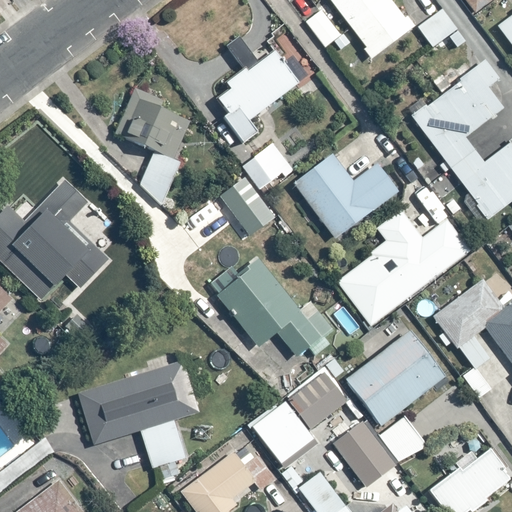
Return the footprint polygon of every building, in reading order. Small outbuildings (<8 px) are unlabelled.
[(370,61),(374,58),(414,28),(393,0),(331,0),(366,47),(362,50),(370,61)] [(488,0),(465,0),(473,11),(488,0)] [(326,6),(322,9),(305,20),(324,48),(334,41),(340,50),(347,45),(341,36),(329,19),(333,16),(326,6)] [(466,40),(443,9),(418,27),(432,47),(449,36),(456,47),(466,40)] [(511,13),(497,25),(511,44),(511,13)] [(290,67),(276,48),(215,94),(229,112),(224,115),(245,143),(261,132),(252,119),(310,76),(298,61),(290,67)] [(500,78),(486,60),(412,116),(470,193),(460,200),(481,226),(511,202),(511,142),(485,162),(466,138),(505,108),(489,87),(500,78)] [(175,157),(192,119),(167,108),(169,104),(136,88),(115,133),(148,148),(155,151),(140,184),(162,205),(182,160),(175,157)] [(291,167),(274,142),(242,165),(260,190),(291,167)] [(354,182),(334,155),(295,184),(336,239),(399,191),(378,163),(354,182)] [(88,282),(111,259),(72,221),(78,214),(55,191),(7,241),(0,248),(0,264),(42,305),(75,270),(88,282)] [(421,238),(400,210),(377,228),(388,242),(336,281),(370,326),(470,251),(446,219),(421,238)] [(297,357),(308,349),(316,359),(331,347),(323,337),(332,330),(310,302),(299,310),(258,257),(215,289),(260,347),(278,333),(297,357)] [(511,293),(511,292),(499,300),(482,278),(433,315),(471,365),(457,376),(476,401),(493,388),(477,367),(490,357),(473,335),(484,327),(511,363),(511,293)] [(0,353),(9,345),(0,336),(0,311),(8,304),(0,296),(0,353)] [(151,469),(186,459),(175,421),(200,413),(187,372),(175,375),(161,329),(111,344),(122,380),(107,384),(110,395),(82,403),(94,445),(140,431),(151,469)] [(442,379),(407,333),(343,382),(378,428),(442,379)] [(323,376),(319,380),(252,433),(283,472),(314,447),(308,438),(348,407),(333,388),(323,376)] [(405,416),(379,435),(399,463),(425,444),(405,416)] [(365,488),(391,469),(401,481),(409,475),(399,463),(366,418),(332,443),(365,488)] [(242,501),(238,496),(253,483),(260,490),(275,478),(244,440),(179,492),(195,511),(231,511),(230,511),(242,501)] [(475,511),(492,500),(489,497),(511,481),(489,448),(431,489),(447,511),(467,511),(470,511),(475,511)] [(316,511),(399,511),(392,502),(378,511),(347,511),(344,508),(319,474),(299,489),(316,511)] [(84,511),(59,478),(14,511),(84,511)]
